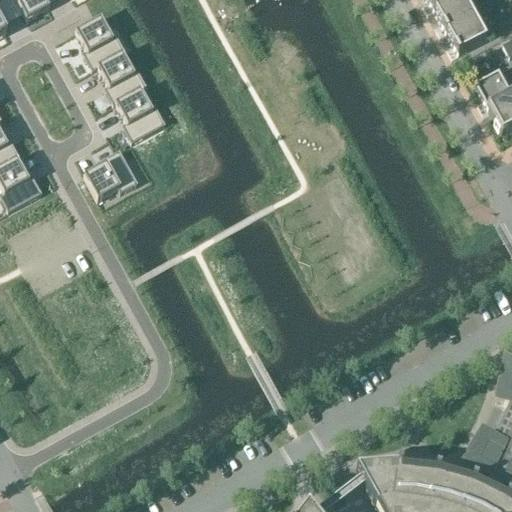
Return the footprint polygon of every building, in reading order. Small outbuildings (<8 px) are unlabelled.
[(10,0),(25,27),(48,14),(39,0),(10,0)] [(422,0),(428,10),(431,16),(460,1),(459,0),(422,0)] [(431,16),(444,38),(471,23),(460,1),(431,16)] [(444,38),(456,61),(484,46),(471,23),(444,38)] [(99,24),(74,38),(85,59),(81,61),(88,75),(90,77),(121,60),(120,59),(119,60),(118,59),(107,41),(108,41),(99,24)] [(511,62),(511,52),(509,47),(501,51),(508,64),(511,62)] [(121,60),(90,77),(90,78),(96,75),(106,94),(102,96),(110,110),(111,112),(141,96),(139,94),(129,76),(129,75),(121,60)] [(485,113),(510,99),(497,77),(473,90),(485,113)] [(141,96),(111,112),(112,113),(114,112),(125,131),(121,133),(128,147),(130,150),(159,134),(157,131),(147,113),(139,98),(141,97),(141,96)] [(511,133),(511,103),(510,99),(485,113),(500,140),(511,133)] [(0,127),(0,174),(18,165),(17,162),(16,162),(9,148),(5,151),(0,141),(0,128),(0,129),(0,127)] [(103,171),(82,182),(96,207),(112,198),(130,188),(134,187),(132,183),(117,157),(114,159),(100,167),(103,171)] [(18,165),(0,174),(0,197),(9,213),(11,217),(40,201),(38,197),(30,184),(26,186),(16,167),(18,166),(18,165)] [(346,511),(364,498),(372,511),(505,511),(507,509),(506,508),(496,503),(501,492),(511,497),(511,376),(508,375),(498,409),(507,412),(505,418),(491,447),(482,443),(466,475),(482,483),(479,490),(472,487),(463,484),(454,481),(445,479),(436,477),(427,476),(423,475),(413,474),(404,474),(395,473),(386,474),(376,474),(367,475),(363,476),(354,477),(354,479),(361,491),(333,511),(307,511),(308,511),(307,511),(346,511)]
